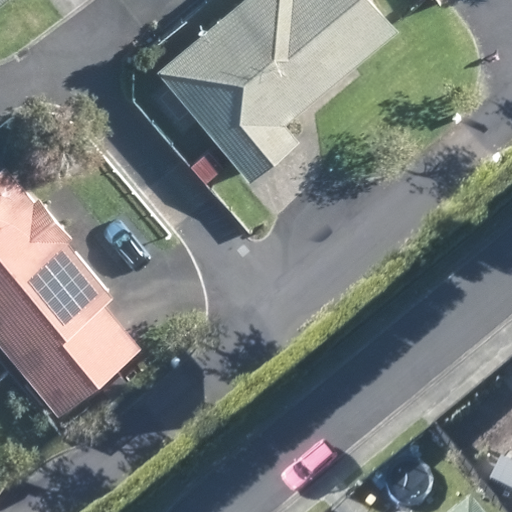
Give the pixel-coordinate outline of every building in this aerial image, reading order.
[(334,70),(350,57),(393,23),(373,0),(233,0),(154,66),(245,175),(295,135),(280,117),(334,70)] [(200,179),(220,163),(206,147),(186,164),(200,179)] [(212,179),(230,197),(245,183),(228,163),(212,179)] [(41,201),(35,194),(29,198),(1,164),(0,164),(0,343),(54,410),(137,344),(99,297),(106,293),(61,237),(67,233),(41,201)] [(235,212),(255,227),(265,216),(245,201),(235,212)]
